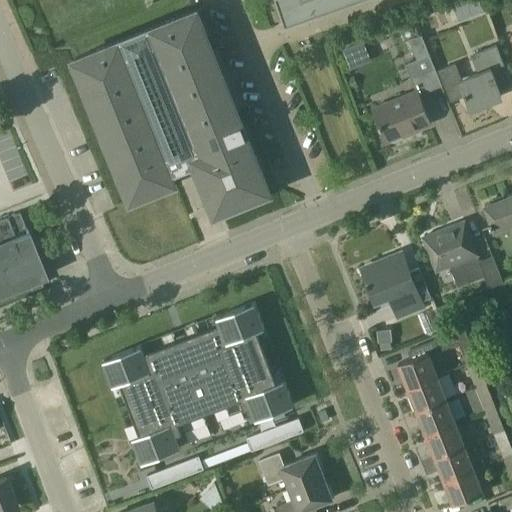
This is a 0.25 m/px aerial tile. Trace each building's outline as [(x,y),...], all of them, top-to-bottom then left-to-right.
[(277,0),(286,24),(354,0),(277,0)] [(479,0),(478,0),(454,10),(459,22),(484,12),(479,0)] [(131,201),(176,183),(172,174),(195,165),(215,215),(270,192),(197,10),(74,60),(131,201)] [(444,85),(423,35),(410,38),(418,59),(407,64),(417,90),(375,108),(389,141),(408,133),(407,131),(431,120),(421,95),(444,85)] [(343,49),(348,61),(368,53),(363,40),(343,49)] [(481,71),(462,78),(456,64),(441,70),(452,99),(466,94),(471,107),(501,95),(490,67),(503,62),(497,45),(475,53),(481,71)] [(511,194),(485,206),(495,230),(510,224),(511,229),(511,194)] [(0,302),(41,285),(33,264),(36,262),(33,253),(36,252),(27,229),(26,229),(19,212),(0,219),(0,302)] [(465,221),(424,237),(437,271),(450,266),(459,262),(467,283),(485,276),(489,288),(502,283),(492,257),(481,261),(478,255),(465,221)] [(424,308),(401,252),(385,258),(386,260),(363,270),(374,301),(389,296),(398,319),(424,308)] [(142,345),(103,360),(113,385),(120,383),(125,394),(136,423),(140,434),(133,437),(142,463),(181,448),(176,435),(210,423),(206,413),(214,410),(217,420),(251,407),(256,419),(294,405),(285,380),(285,379),(277,382),(273,371),(262,342),(258,330),(265,328),(265,327),(255,302),(246,306),(217,317),(220,324),(214,327),(214,326),(199,332),(188,336),(176,341),(165,345),(150,350),(150,351),(144,353),(142,345)] [(418,316),(426,337),(438,332),(430,312),(418,316)] [(467,366),(478,361),(465,328),(435,340),(439,351),(459,344),(467,366)] [(389,341),(379,342),(380,350),(390,349),(389,341)] [(398,365),(407,389),(439,377),(430,353),(398,365)] [(478,361),(467,366),(476,388),(487,384),(478,361)] [(448,400),(439,377),(407,389),(416,412),(448,400)] [(476,388),(485,412),(496,407),(487,384),(476,388)] [(425,435),(457,423),(448,400),(416,412),(425,435)] [(485,412),(494,435),(505,431),(496,407),(485,412)] [(299,417),(247,437),(252,451),(304,431),(299,417)] [(466,446),(457,423),(425,435),(435,458),(466,446)] [(494,435),(502,458),(511,454),(511,449),(505,431),(494,435)] [(444,481),(475,469),(466,446),(435,458),(444,481)] [(279,454),(259,461),(268,486),(286,479),(290,490),(324,477),(319,466),(322,465),(318,453),(284,466),(279,454)] [(511,454),(502,458),(511,480),(511,481),(511,454)] [(152,489),(204,469),(199,455),(147,475),(152,489)] [(484,493),(475,469),(444,481),(453,505),(484,493)] [(294,500),(276,507),(278,511),(309,511),(308,508),(332,499),(335,498),(330,485),(327,486),(324,477),(290,490),(294,500)] [(0,511),(5,511),(17,508),(6,478),(0,479),(0,511)] [(213,480),(204,491),(219,504),(222,501),(213,480)] [(511,495),(502,500),(506,510),(511,507),(511,495)]
